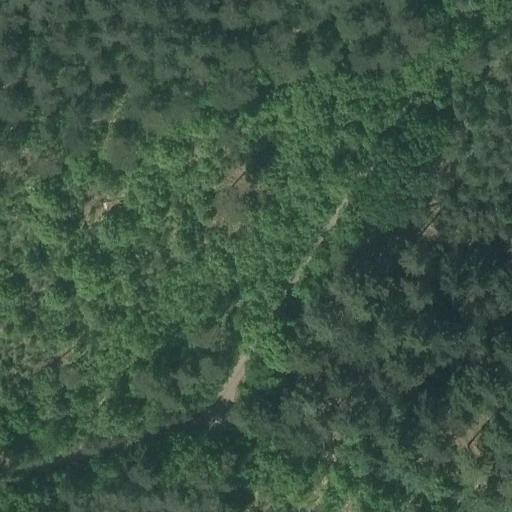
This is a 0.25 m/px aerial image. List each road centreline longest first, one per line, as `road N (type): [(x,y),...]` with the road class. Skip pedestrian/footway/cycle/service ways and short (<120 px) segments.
road 1 (track): [(205,426),(472,0)]
road 2 (track): [(476,511),(304,449),(205,426)]
road 3 (track): [(205,426),(110,446),(0,483)]
